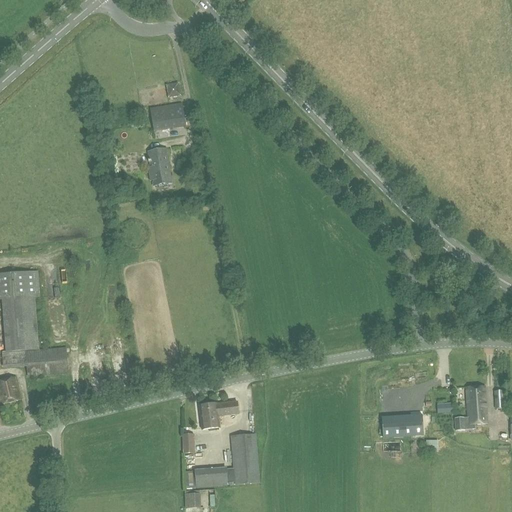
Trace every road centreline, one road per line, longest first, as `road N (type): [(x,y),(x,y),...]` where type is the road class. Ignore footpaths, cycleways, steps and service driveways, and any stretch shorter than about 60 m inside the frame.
road 1 (unclassified): [(417,346),(401,252),(194,36),(183,27),(131,28),(103,0)]
road 2 (secondary): [(511,289),(450,247),(354,159),(207,3)]
road 3 (unclassified): [(57,421),(417,346)]
road 4 (unknown): [(173,28),(184,129),(172,173)]
road 5 (secondary): [(0,83),(95,0)]
